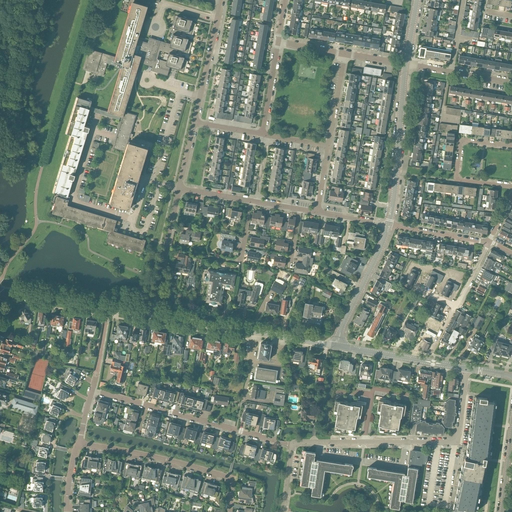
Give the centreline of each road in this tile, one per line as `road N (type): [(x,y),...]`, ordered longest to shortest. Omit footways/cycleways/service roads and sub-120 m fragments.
road 1 (residential): [(78,444),(226,475),(233,482),(228,511)]
road 2 (tertiary): [(389,224),(405,64)]
road 3 (residential): [(146,405),(293,444)]
road 4 (residential): [(150,314),(4,293)]
road 5 (residential): [(511,146),(460,141),(455,179),(511,187)]
road 6 (tertiary): [(337,346),(389,224)]
road 7 (tertiary): [(466,368),(337,346)]
road 8 (residential): [(150,314),(178,189)]
road 9 (residential): [(194,122),(223,0)]
road 10 (residential): [(405,442),(457,440),(466,368)]
road 11 (residential): [(431,352),(487,242)]
road 12 (residential): [(321,442),(320,456),(401,468),(405,442)]
